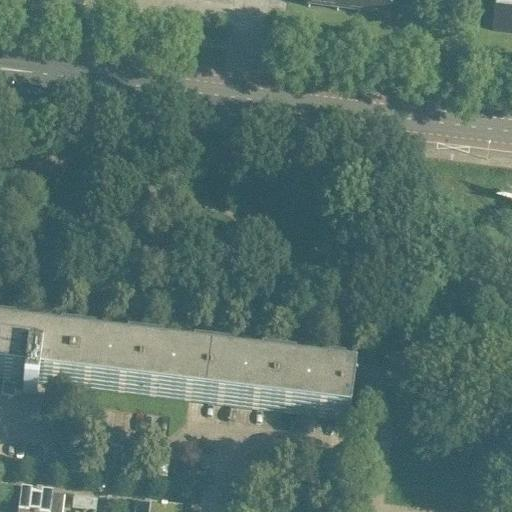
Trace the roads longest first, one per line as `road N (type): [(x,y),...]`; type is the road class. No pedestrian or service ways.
road 1 (tertiary): [(511,131),(37,71)]
road 2 (residential): [(0,326),(378,369),(380,428)]
road 3 (residential): [(232,435),(195,431),(174,447),(0,427)]
road 4 (residential): [(377,452),(232,435)]
